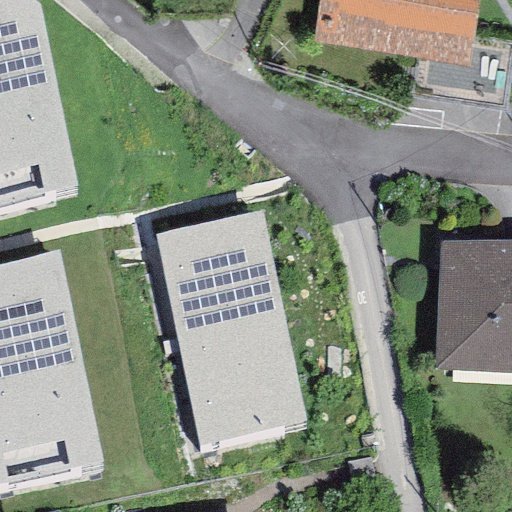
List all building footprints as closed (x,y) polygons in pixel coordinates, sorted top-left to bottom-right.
[(0,0),(0,213),(76,194),(37,5),(31,0),(0,0)] [(475,0),(316,0),(314,26),(470,48),(475,0)] [(143,226),(188,459),(314,432),(269,199),(143,226)] [(511,243),(441,240),(436,371),(511,373),(511,243)] [(57,255),(0,268),(0,485),(101,463),(57,255)]
